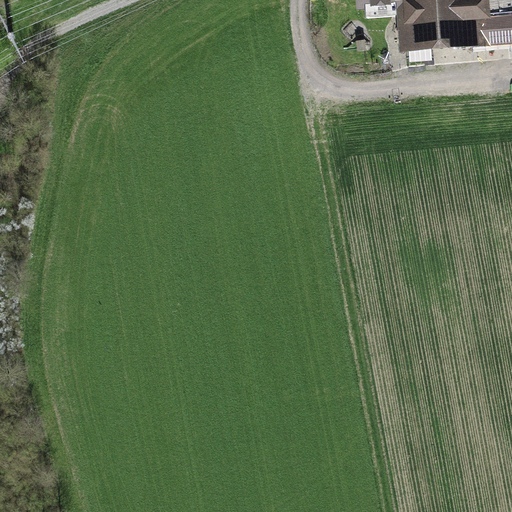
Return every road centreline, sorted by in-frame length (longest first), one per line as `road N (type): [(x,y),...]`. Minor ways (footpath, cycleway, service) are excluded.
road 1 (track): [(511,86),(352,94),(305,56),(293,0)]
road 2 (track): [(133,0),(42,37),(0,98)]
